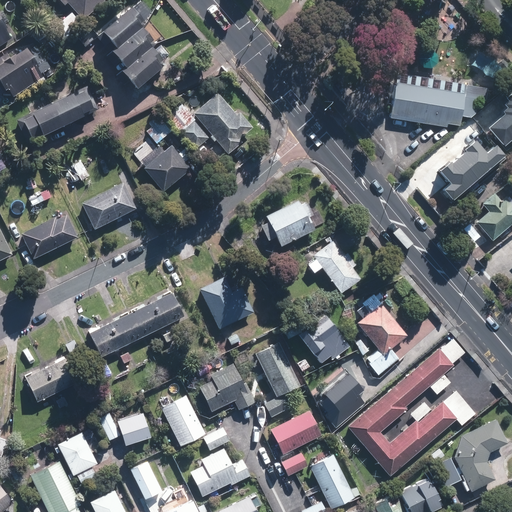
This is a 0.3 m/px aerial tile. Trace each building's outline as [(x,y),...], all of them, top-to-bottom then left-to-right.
[(61,0),(66,4),(69,2),(72,5),(84,19),(105,0),(61,0)] [(145,20),(133,5),(103,29),(117,47),(144,25),(141,23),(145,20)] [(83,25),(73,12),(55,26),(65,40),(83,25)] [(0,13),(0,45),(12,38),(5,27),(8,25),(0,13)] [(155,40),(144,25),(117,47),(114,49),(128,67),(154,46),(151,43),(155,40)] [(165,60),(154,46),(128,67),(124,70),(137,87),(164,66),(161,63),(165,60)] [(44,77),(38,67),(40,66),(28,47),(20,52),(17,47),(0,57),(0,85),(4,84),(6,87),(8,86),(14,96),(44,77)] [(483,47),(471,62),(491,78),(503,62),(483,47)] [(398,73),(391,118),(447,126),(447,123),(460,125),(462,116),(471,117),(476,113),(478,99),(486,100),(488,88),(467,85),(467,84),(398,73)] [(87,85),(17,119),(28,143),(99,109),(87,85)] [(506,148),(511,142),(511,87),(503,95),(505,98),(501,101),(504,105),(499,109),(502,112),(487,125),(506,148)] [(208,100),(194,112),(229,153),(243,141),(240,138),(253,127),(240,112),(237,114),(219,92),(208,101),(208,100)] [(150,133),(157,142),(173,130),(165,120),(150,133)] [(196,120),(181,132),(194,148),(209,137),(196,120)] [(452,200),(505,154),(494,141),(483,150),(472,138),(462,147),(464,149),(450,161),(448,158),(436,168),(448,181),(440,187),(452,200)] [(172,145),(143,167),(162,191),(190,168),(172,145)] [(80,162),(76,154),(61,161),(73,184),(81,180),(73,165),(80,162)] [(123,181),(82,202),(95,228),(136,208),(123,181)] [(47,188),(35,195),(39,203),(51,197),(47,188)] [(487,209),(475,220),(491,239),(511,221),(511,204),(504,195),(500,199),(493,191),(480,202),(487,209)] [(268,238),(276,235),(281,245),(314,229),(316,228),(310,215),(313,213),(307,201),(301,204),(299,199),(266,215),(269,221),(262,224),(268,238)] [(57,219),(56,216),(22,232),(24,235),(23,235),(34,258),(78,236),(67,214),(57,219)] [(0,227),(0,259),(13,254),(0,227)] [(134,230),(116,236),(119,245),(137,238),(134,230)] [(266,258),(249,240),(244,245),(261,263),(266,258)] [(315,272),(322,267),(341,292),(361,278),(353,266),(356,264),(348,252),(344,255),(333,240),(313,255),(316,258),(308,263),(315,272)] [(182,262),(189,277),(206,269),(199,254),(182,262)] [(230,289),(223,274),(197,287),(217,328),(253,310),(240,285),(230,289)] [(150,300),(162,324),(182,314),(170,290),(150,300)] [(140,334),(162,324),(150,300),(128,310),(140,334)] [(405,333),(379,301),(368,311),(362,303),(355,309),(361,316),(356,320),(377,348),(367,356),(370,360),(368,362),(377,373),(397,356),(389,346),(405,333)] [(119,345),(140,334),(128,310),(107,320),(119,345)] [(319,361),(329,354),(331,356),(347,344),(323,312),(297,332),(319,361)] [(99,355),(119,345),(107,320),(87,330),(99,355)] [(415,419),(414,418),(388,441),(378,430),(405,407),(403,404),(452,363),(451,362),(464,351),(452,336),(439,347),(437,346),(345,424),(388,474),(455,417),(460,423),(474,411),(455,388),(441,400),(441,399),(416,420),(415,419)] [(298,382),(277,340),(253,351),(274,394),(298,382)] [(44,366),(55,389),(78,379),(66,356),(65,356),(63,353),(52,359),(54,361),(44,366)] [(308,365),(304,357),(296,362),(301,369),(308,365)] [(241,382),(231,361),(209,372),(211,378),(198,384),(209,410),(233,399),(237,408),(254,400),(245,380),(241,382)] [(36,399),(55,389),(44,366),(24,376),(36,399)] [(346,371),(321,391),(324,395),(317,401),(325,410),(323,412),(334,425),(363,402),(355,392),(361,388),(346,371)] [(443,373),(429,385),(435,392),(449,380),(443,373)] [(204,431),(185,392),(159,405),(178,444),(204,431)] [(290,405),(283,392),(263,402),(269,415),(290,405)] [(429,407),(423,400),(409,412),(414,418),(415,419),(429,407)] [(307,408),(268,427),(280,452),(319,433),(307,408)] [(116,419),(123,443),(149,435),(141,411),(116,419)] [(119,433),(109,412),(98,417),(108,438),(119,433)] [(459,433),(452,455),(469,489),(493,477),(485,460),(488,450),(506,441),(494,416),(459,433)] [(228,438),(222,425),(201,435),(208,448),(228,438)] [(96,461),(80,430),(56,442),(71,474),(75,472),(80,483),(96,475),(90,464),(96,461)] [(452,449),(446,440),(439,446),(445,454),(452,449)] [(230,482),(248,473),(241,456),(230,462),(222,446),(199,457),(201,463),(188,469),(200,494),(229,481),(230,482)] [(306,464),(300,450),(280,460),(286,473),(306,464)] [(353,495),(332,452),(308,464),(329,507),(353,495)] [(460,478),(450,455),(433,463),(444,485),(460,478)] [(80,503),(58,458),(29,473),(47,511),(79,511),(76,504),(80,503)] [(160,489),(146,459),(129,467),(143,497),(160,489)] [(420,511),(439,503),(426,476),(423,477),(423,476),(414,480),(415,482),(411,484),(410,482),(400,487),(401,488),(398,490),(405,504),(403,505),(406,511),(420,511)] [(0,511),(13,503),(0,485),(0,511)] [(124,511),(113,488),(88,500),(94,511),(124,511)] [(400,511),(404,511),(395,491),(373,502),(377,511),(400,511)] [(256,511),(248,494),(208,511),(256,511)] [(197,511),(190,498),(161,511),(197,511)] [(326,511),(320,499),(300,509),(301,511),(326,511)]
